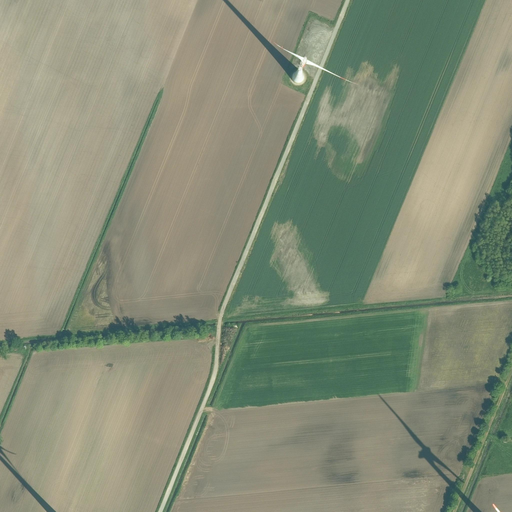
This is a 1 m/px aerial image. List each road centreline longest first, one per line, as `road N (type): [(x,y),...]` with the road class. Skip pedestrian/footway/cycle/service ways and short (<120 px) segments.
road 1 (track): [(348,0),(224,303),(215,368),(159,511)]
road 2 (track): [(454,511),(511,369)]
